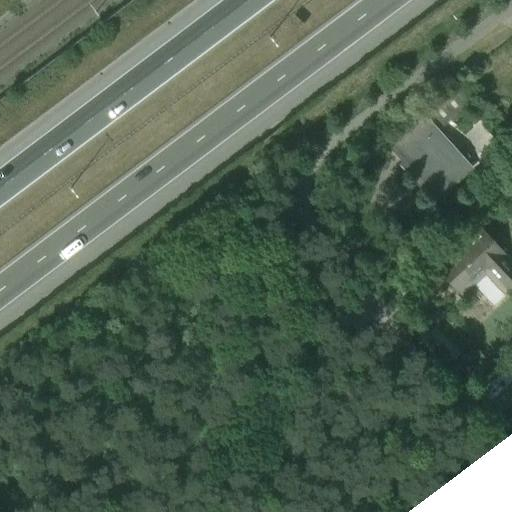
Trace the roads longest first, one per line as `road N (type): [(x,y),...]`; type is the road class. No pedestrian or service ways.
road 1 (residential): [(511,439),(317,233),(303,182),(309,159),(511,7)]
road 2 (motorway): [(0,304),(399,0)]
road 3 (motorway): [(255,0),(0,195)]
